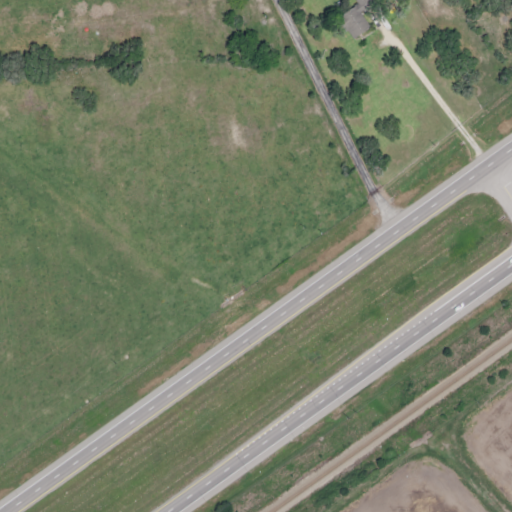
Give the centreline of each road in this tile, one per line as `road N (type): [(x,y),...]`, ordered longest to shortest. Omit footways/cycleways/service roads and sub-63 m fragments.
road 1 (trunk): [(511,152),(12,511)]
road 2 (trunk): [(172,511),(511,265)]
